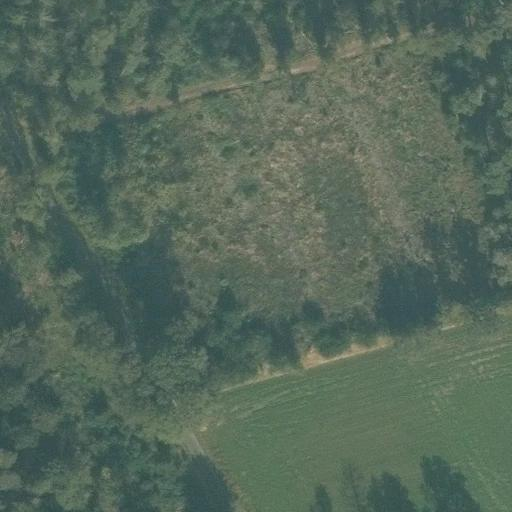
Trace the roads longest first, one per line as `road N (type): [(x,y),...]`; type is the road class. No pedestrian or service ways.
road 1 (track): [(15,145),(511,15)]
road 2 (unclassified): [(0,118),(231,511)]
